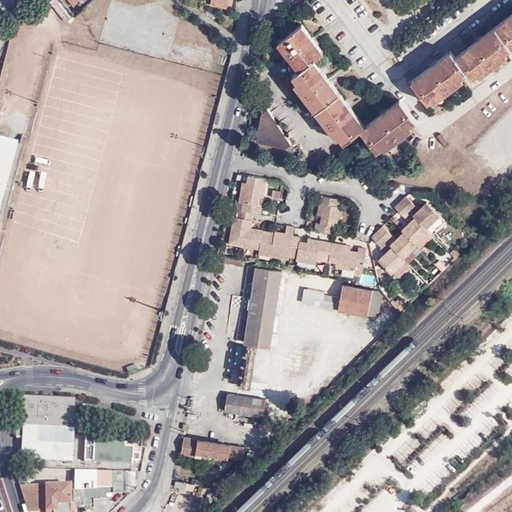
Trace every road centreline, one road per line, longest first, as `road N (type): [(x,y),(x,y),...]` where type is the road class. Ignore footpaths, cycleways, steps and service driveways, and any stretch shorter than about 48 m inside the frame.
road 1 (residential): [(177,355),(260,0)]
road 2 (track): [(511,335),(331,511)]
road 3 (track): [(384,511),(511,387)]
road 4 (residential): [(165,382),(142,394),(67,376),(15,377)]
road 5 (residential): [(133,511),(157,474),(171,404),(165,382)]
